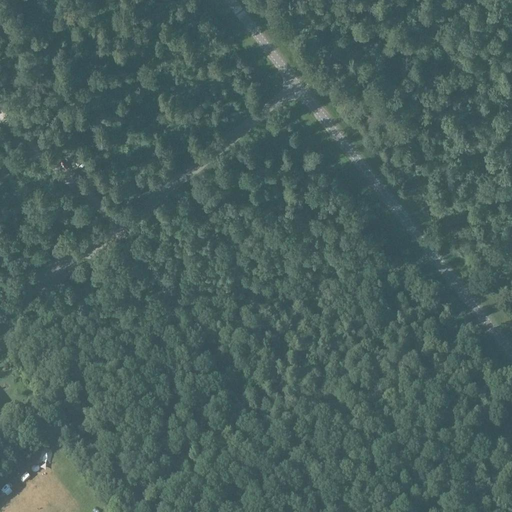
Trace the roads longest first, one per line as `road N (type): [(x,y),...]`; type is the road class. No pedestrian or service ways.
road 1 (tertiary): [(511,354),(228,0)]
road 2 (track): [(326,511),(270,447),(119,226)]
road 3 (track): [(0,335),(139,511)]
road 4 (track): [(511,420),(392,511)]
